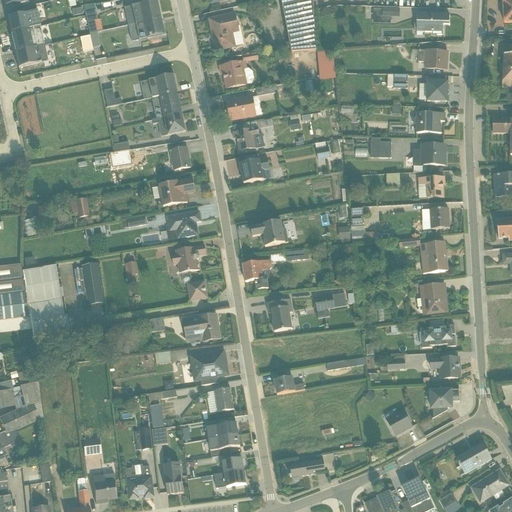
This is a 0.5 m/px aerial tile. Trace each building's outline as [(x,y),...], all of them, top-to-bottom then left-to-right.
[(1,0),(3,9),(21,5),(19,0),(1,0)] [(61,0),(63,10),(72,8),(70,0),(61,0)] [(280,0),(286,53),(315,50),(309,0),(280,0)] [(501,24),(511,23),(511,0),(500,1),(501,24)] [(127,28),(160,20),(156,3),(123,11),(127,28)] [(34,8),(15,12),(17,19),(7,22),(10,36),(39,30),(34,8)] [(367,25),(385,24),(384,19),(394,18),(393,9),(367,10),(367,25)] [(82,24),(93,22),(91,11),(79,14),(82,24)] [(238,35),(234,14),(206,20),(214,55),(235,51),(232,36),(238,35)] [(447,26),(448,16),(414,14),(413,31),(441,33),(442,26),(447,26)] [(131,44),(164,37),(160,20),(127,28),(131,44)] [(39,30),(10,36),(14,55),(43,49),(39,30)] [(86,35),(88,66),(98,65),(95,34),(86,35)] [(43,49),(14,55),(18,71),(46,65),(43,49)] [(379,61),(390,61),(390,50),(378,50),(379,61)] [(448,71),(448,53),(418,52),(418,64),(424,64),(423,70),(448,71)] [(500,88),(511,88),(511,56),(501,56),(500,88)] [(224,91),(246,86),(241,64),(219,69),(224,91)] [(411,90),(411,85),(401,85),(402,75),(389,75),(389,90),(411,90)] [(146,101),(175,95),(171,78),(142,85),(146,101)] [(415,84),(413,84),(413,101),(421,101),(421,81),(415,81),(415,84)] [(424,103),(445,104),(446,83),(425,82),(424,103)] [(146,101),(150,120),(179,114),(175,95),(146,101)] [(228,126),(255,120),(250,98),(224,104),(228,126)] [(508,156),(511,156),(511,112),(509,113),(509,119),(491,119),(491,135),(509,136),(508,156)] [(154,141),(184,134),(179,114),(150,120),(154,141)] [(444,123),(444,115),(416,114),(416,134),(441,135),(441,129),(438,128),(439,123),(444,123)] [(292,117),(282,119),(285,132),(295,130),(292,117)] [(259,137),(257,130),(231,135),(235,155),(255,151),(252,138),(259,137)] [(110,152),(124,150),(123,141),(109,144),(110,152)] [(371,141),(369,162),(392,163),(392,148),(381,148),(381,142),(371,141)] [(309,144),(310,151),(320,149),(319,143),(309,144)] [(326,144),(328,155),(334,153),(333,143),(326,144)] [(444,168),(445,147),(420,146),(419,167),(444,168)] [(172,174),(191,170),(187,149),(168,153),(172,174)] [(325,151),(311,150),(311,159),(324,160),(325,151)] [(114,168),(130,166),(129,151),(113,152),(114,168)] [(265,181),(263,173),(270,171),(268,161),(237,167),(240,186),(265,181)] [(381,187),(395,187),(395,174),(381,174),(381,187)] [(511,187),(511,174),(492,175),(493,199),(507,198),(507,188),(511,187)] [(445,199),(444,179),(418,180),(419,201),(445,199)] [(195,195),(192,180),(156,186),(160,210),(187,205),(186,197),(195,195)] [(74,214),(74,218),(82,218),(80,201),(65,202),(66,214),(74,214)] [(346,237),(358,237),(357,208),(346,209),(346,237)] [(420,231),(449,231),(449,212),(420,212),(420,231)] [(201,224),(199,214),(166,219),(169,235),(176,234),(177,241),(198,237),(195,224),(201,224)] [(496,243),(511,242),(511,220),(496,221),(496,243)] [(28,237),(28,221),(17,222),(18,238),(28,237)] [(122,222),(113,223),(114,232),(124,231),(122,222)] [(263,248),(283,244),(279,223),(248,230),(250,240),(261,237),(263,248)] [(79,230),(81,239),(100,235),(98,226),(79,230)] [(414,247),(413,238),(394,239),(394,248),(414,247)] [(422,275),(448,272),(444,244),(419,246),(422,275)] [(205,258),(204,248),(174,252),(174,256),(169,257),(172,277),(199,273),(197,259),(205,258)] [(281,262),(299,261),(299,251),(281,252),(281,262)] [(509,278),(511,278),(511,255),(501,256),(502,267),(509,266),(509,278)] [(270,272),(269,263),(241,266),(243,284),(262,281),(261,273),(270,272)] [(128,264),(119,265),(121,282),(130,281),(128,264)] [(14,265),(0,266),(0,317),(22,314),(24,329),(61,325),(53,266),(15,271),(14,265)] [(97,304),(93,265),(76,266),(80,306),(97,304)] [(189,304),(207,301),(204,283),(187,286),(189,304)] [(421,317),(448,314),(445,285),(418,288),(421,317)] [(309,299),(312,311),(341,304),(338,292),(309,299)] [(272,334),(291,331),(288,310),(269,313),(272,334)] [(185,347),(220,342),(216,316),(181,321),(185,347)] [(159,319),(148,320),(148,332),(159,331),(159,319)] [(421,349),(455,348),(455,328),(420,329),(421,349)] [(228,377),(224,352),(188,358),(192,383),(228,377)] [(165,362),(163,353),(152,355),(154,364),(165,362)] [(379,358),(379,370),(405,369),(405,357),(379,358)] [(439,382),(460,381),(459,359),(429,360),(430,372),(438,372),(439,382)] [(274,397),(293,394),(291,379),(272,382),(274,397)] [(166,382),(159,383),(160,391),(168,390),(166,382)] [(158,401),(171,397),(169,390),(156,394),(158,401)] [(216,415),(233,412),(230,391),(213,394),(216,415)] [(428,412),(451,412),(451,391),(428,391),(428,412)] [(394,439),(412,429),(403,412),(384,422),(394,439)] [(84,422),(81,414),(73,417),(76,425),(84,422)] [(209,442),(239,437),(236,425),(207,430),(209,442)] [(130,450),(144,450),(144,426),(134,426),(134,433),(130,433),(130,450)] [(213,460),(232,457),(231,451),(241,449),(239,437),(209,442),(213,460)] [(77,457),(94,457),(93,440),(77,440),(77,457)] [(463,476),(490,461),(480,445),(454,460),(463,476)] [(224,476),(244,473),(242,461),(223,464),(224,476)] [(290,479),(324,475),(322,462),(288,467),(290,479)] [(164,467),(168,498),(185,495),(181,466),(164,467)] [(35,485),(44,484),(41,467),(32,468),(35,485)] [(128,502),(152,499),(149,470),(124,473),(128,502)] [(479,506),(508,487),(498,472),(469,490),(479,506)] [(217,492),(246,487),(244,473),(224,476),(215,478),(217,492)] [(409,511),(420,511),(431,507),(414,476),(395,486),(409,511)] [(91,503),(116,501),(114,483),(101,484),(100,479),(89,480),(91,503)] [(440,511),(450,511),(454,510),(444,491),(433,497),(440,511)] [(36,493),(27,494),(29,506),(38,505),(36,493)] [(366,511),(395,511),(388,493),(363,504),(366,511)] [(511,511),(511,501),(511,499),(490,511),(511,511)]
